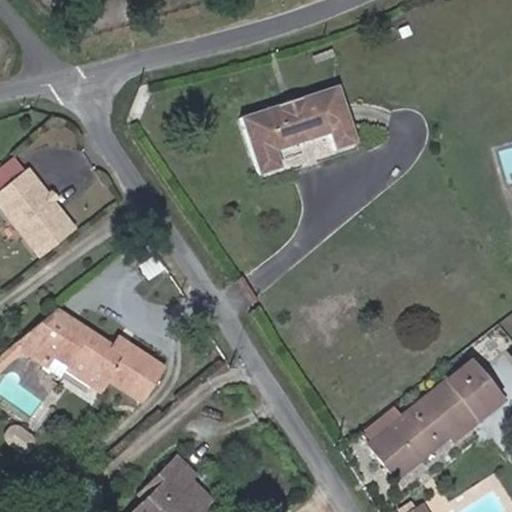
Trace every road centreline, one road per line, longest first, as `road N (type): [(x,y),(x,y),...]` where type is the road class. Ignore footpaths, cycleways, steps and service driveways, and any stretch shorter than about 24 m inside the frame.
road 1 (unclassified): [(74,79),(218,272),(368,511)]
road 2 (unclassified): [(74,79),(379,0)]
